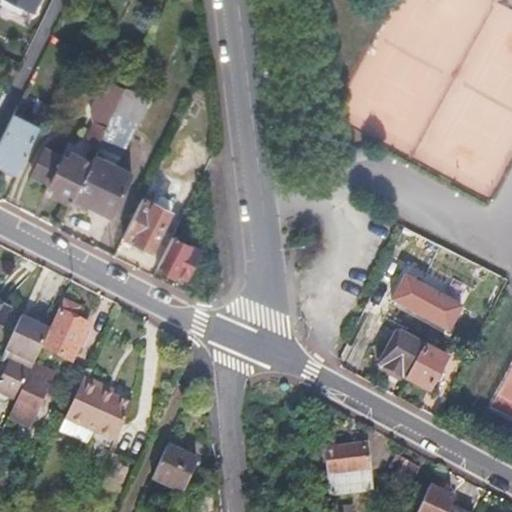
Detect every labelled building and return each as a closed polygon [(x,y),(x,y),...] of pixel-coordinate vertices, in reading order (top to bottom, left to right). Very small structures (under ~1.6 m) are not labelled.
[(38,0),(6,0),(33,13),(38,0)] [(103,91),(92,112),(96,121),(87,140),(99,146),(121,100),(103,91)] [(19,102),(14,113),(0,140),(0,164),(3,166),(16,172),(45,115),(19,102)] [(58,154),(43,147),(30,174),(37,177),(45,181),(58,154)] [(67,158),(63,156),(58,154),(45,181),(49,183),(54,185),(51,191),(61,196),(71,202),(75,195),(91,162),(71,151),(67,158)] [(96,153),(91,162),(75,195),(93,205),(112,214),(133,172),(96,153)] [(169,209),(143,196),(123,236),(136,243),(149,249),(169,209)] [(198,249),(172,236),(157,264),(174,273),(176,269),(181,272),(186,275),(198,249)] [(402,280),(390,303),(447,333),(459,309),(402,280)] [(73,305),(64,300),(49,331),(42,346),(72,360),(89,325),(77,319),(82,309),(73,305)] [(0,336),(12,310),(0,303),(0,336)] [(36,325),(22,319),(3,360),(11,364),(0,386),(0,392),(17,401),(34,364),(42,346),(49,331),(36,325)] [(395,333),(377,367),(404,380),(429,393),(446,359),(414,344),(395,333)] [(55,374),(34,364),(17,401),(10,415),(31,425),(38,410),(55,374)] [(122,394),(85,376),(66,418),(118,442),(135,405),(128,401),(120,398),(122,394)] [(365,445),(325,450),(332,496),(371,490),(368,468),(365,445)] [(180,451),(168,446),(154,477),(182,490),(196,459),(180,451)] [(456,511),(448,508),(452,498),(441,493),(430,487),(418,511),(456,511)] [(337,511),(352,511),(353,504),(338,503),(337,511)]
